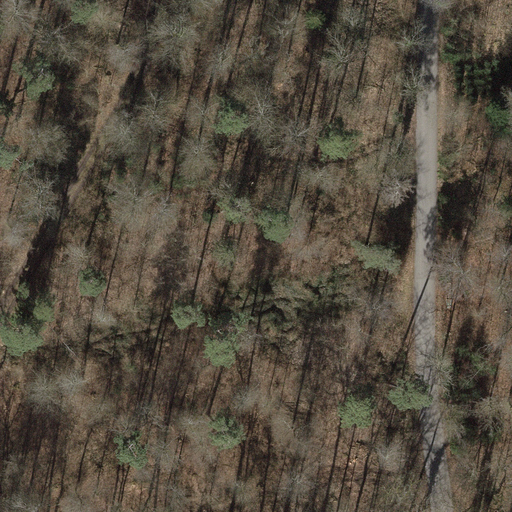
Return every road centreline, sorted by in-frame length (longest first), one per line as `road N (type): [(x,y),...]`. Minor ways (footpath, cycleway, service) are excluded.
road 1 (residential): [(430,0),(431,428),(443,511)]
road 2 (track): [(0,321),(123,104),(161,0)]
